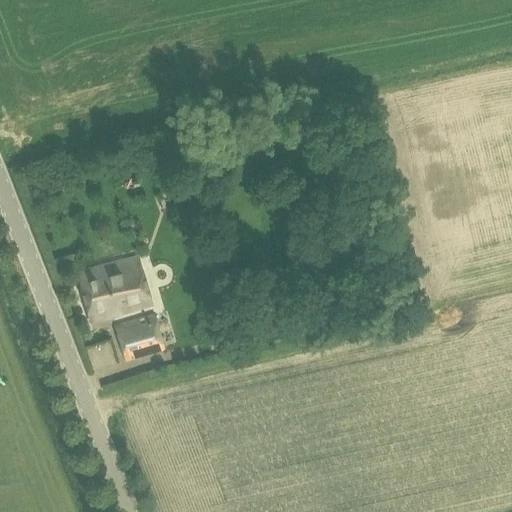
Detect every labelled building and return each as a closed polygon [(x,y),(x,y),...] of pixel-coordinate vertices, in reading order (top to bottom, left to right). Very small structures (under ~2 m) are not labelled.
[(181,155),(162,160),(165,175),(184,171),(181,155)] [(78,272),(90,321),(151,304),(138,256),(78,272)] [(301,301),(263,310),(270,339),(308,330),(301,301)] [(164,349),(161,339),(157,322),(154,312),(115,324),(127,359),(164,349)] [(100,379),(107,400),(155,385),(148,364),(100,379)]
